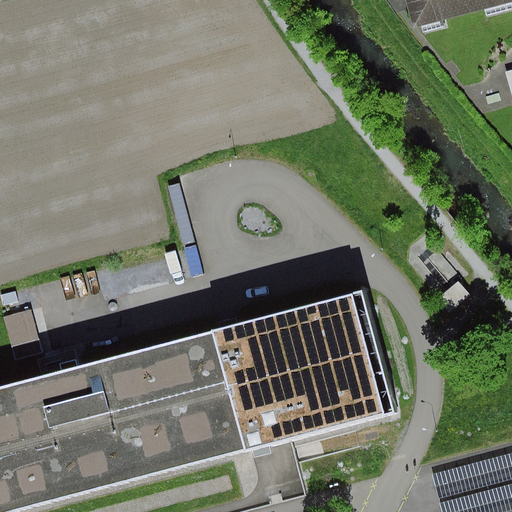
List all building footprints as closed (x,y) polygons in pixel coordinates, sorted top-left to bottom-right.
[(511,1),(511,0),(410,0),(419,29),(511,1)] [(476,292),(426,235),(409,247),(409,262),(451,315),(476,292)] [(236,327),(217,332),(228,372),(230,381),(230,382),(231,384),(230,384),(231,384),(233,391),(233,392),(235,400),(235,402),(236,403),(243,432),(249,454),(262,451),(287,444),(289,444),(308,439),(319,435),(327,433),(344,429),(362,424),(364,423),(384,418),(394,416),(368,317),(362,294),(352,296),(304,309),(276,317),(256,322),(236,327)] [(17,350),(44,344),(36,307),(9,312),(17,350)] [(0,511),(31,511),(41,509),(62,504),(99,494),(118,489),(137,484),(155,479),(156,479),(175,474),(212,464),(249,454),(243,432),(236,403),(235,402),(235,400),(233,392),(233,391),(231,384),(230,384),(231,384),(230,382),(230,381),(228,372),(217,332),(179,343),(159,348),(142,352),(141,352),(121,358),(104,362),(103,363),(85,368),(84,368),(74,370),(66,373),(65,373),(56,375),(47,378),(46,378),(10,387),(10,388),(0,390),(0,511)] [(511,454),(431,475),(437,499),(511,479),(511,454)] [(511,484),(439,503),(441,511),(504,511),(511,510),(511,484)]
